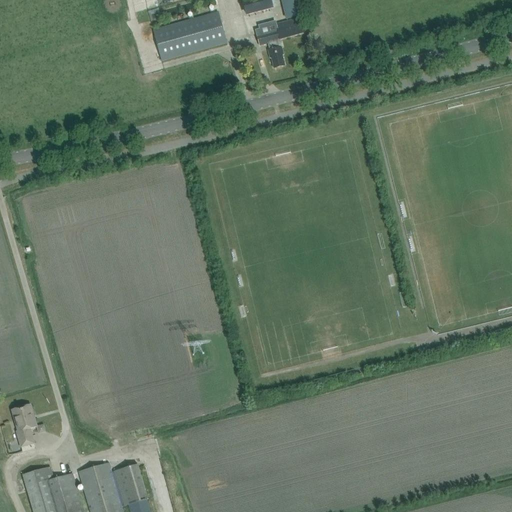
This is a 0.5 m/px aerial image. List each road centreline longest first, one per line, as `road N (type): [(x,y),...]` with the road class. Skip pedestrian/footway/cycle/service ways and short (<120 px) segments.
road 1 (unclassified): [(0,183),(511,54)]
road 2 (tertiary): [(0,161),(511,38)]
